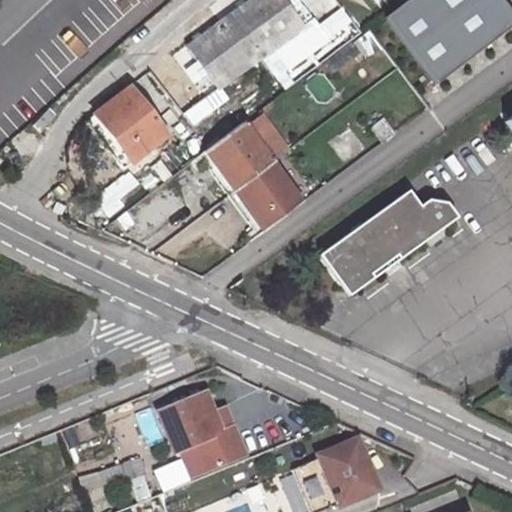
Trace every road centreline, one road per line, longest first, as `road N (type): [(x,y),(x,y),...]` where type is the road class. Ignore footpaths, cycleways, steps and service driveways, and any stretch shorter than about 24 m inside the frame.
road 1 (tertiary): [(183,310),(511,464)]
road 2 (unclassified): [(0,397),(133,342),(183,310)]
road 3 (tertiary): [(0,222),(183,310)]
